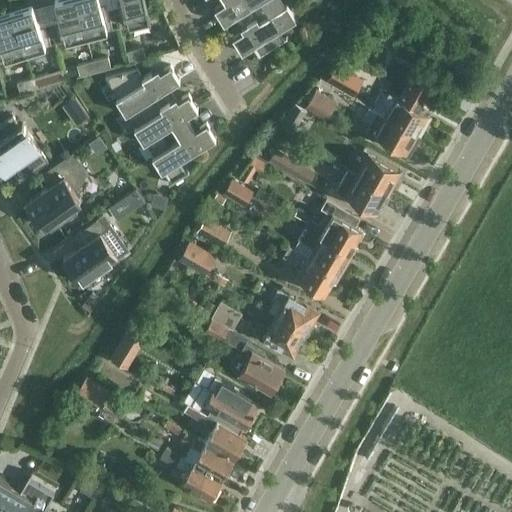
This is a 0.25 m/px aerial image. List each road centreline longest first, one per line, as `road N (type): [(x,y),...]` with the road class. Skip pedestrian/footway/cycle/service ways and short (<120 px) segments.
road 1 (unclassified): [(264,511),(511,83)]
road 2 (residential): [(0,398),(23,329),(0,276)]
